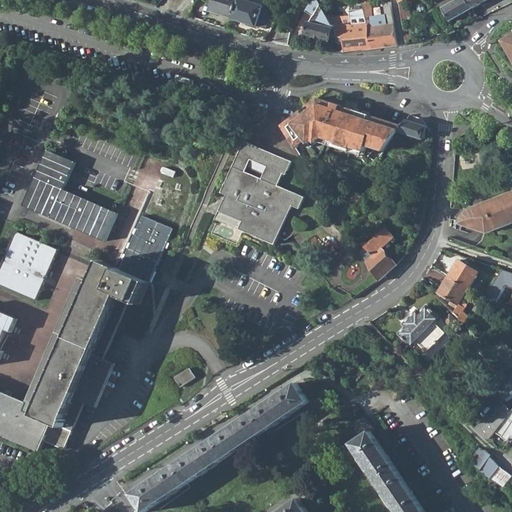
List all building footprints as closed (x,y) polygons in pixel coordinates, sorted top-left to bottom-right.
[(214,0),(210,12),(231,19),(236,0),(214,0)] [(272,8),(245,0),(236,0),(231,19),(256,26),(256,25),(265,28),(272,8)] [(338,53),(345,53),(343,38),(340,38),(328,19),(316,2),(314,0),(311,0),(306,12),(312,15),(311,23),(309,22),(305,36),(337,43),(338,53)] [(455,0),(442,7),(450,21),(472,9),(467,0),(455,0)] [(467,0),(472,9),(488,0),(467,0)] [(372,50),(397,46),(392,3),(385,4),(386,15),(374,17),(373,3),(363,5),(364,11),(369,26),(372,50)] [(327,18),(328,19),(340,38),(343,38),(345,53),(372,50),(369,26),(364,11),(350,13),(350,16),(327,18)] [(278,41),(290,43),(291,32),(279,31),(278,41)] [(291,140),(296,148),(306,141),(311,147),(317,142),(322,139),(336,143),(335,145),(350,150),(351,148),(363,152),(365,152),(366,146),(374,149),(375,144),(387,148),(399,131),(402,126),(317,99),(304,110),(291,120),(286,123),(289,127),(285,130),(291,140)] [(402,126),(399,131),(423,139),(427,128),(407,121),(402,126)] [(322,139),(317,142),(361,157),(363,152),(351,148),(350,150),(335,145),(336,143),(322,139)] [(244,141),(222,192),(227,195),(217,219),(275,244),(291,205),(298,208),(304,197),(278,185),(283,174),(285,175),(291,161),(244,141)] [(374,149),(384,152),(387,148),(375,144),(374,149)] [(75,163),(47,151),(24,205),(55,219),(106,241),(118,214),(63,191),(75,163)] [(463,223),(490,233),(511,223),(511,194),(476,208),(472,210),(468,214),(465,218),(463,223)] [(360,251),(379,280),(397,264),(381,247),(392,237),(384,229),(360,251)] [(50,272),(59,251),(16,232),(0,268),(0,286),(36,302),(50,272)] [(33,387),(27,402),(0,390),(0,431),(40,449),(45,440),(65,448),(85,403),(98,408),(117,363),(104,358),(129,300),(139,305),(150,282),(102,260),(93,282),(82,277),(33,387)] [(460,260),(450,276),(470,288),(480,272),(460,260)] [(511,271),(500,267),(490,298),(500,302),(505,287),(511,288),(511,271)] [(453,300),(451,303),(458,308),(454,313),(465,323),(470,316),(464,311),(466,307),(460,304),(470,288),(450,276),(440,292),(453,300)] [(460,304),(466,307),(476,292),(470,288),(460,304)] [(414,349),(419,344),(428,353),(447,334),(438,325),(443,320),(428,306),(421,313),(419,310),(404,324),(407,327),(400,334),(414,349)] [(0,360),(4,350),(0,347),(0,345),(7,329),(12,331),(18,317),(0,309),(0,360)] [(473,331),(467,337),(474,344),(475,342),(480,338),(473,331)] [(488,346),(493,351),(499,345),(494,340),(488,346)] [(499,345),(493,351),(511,368),(511,366),(511,349),(503,341),(499,345)] [(182,387),(198,377),(191,367),(176,377),(182,387)] [(506,399),(511,395),(511,374),(497,385),(506,399)] [(133,494),(145,511),(146,511),(310,402),(297,383),(133,494)] [(487,439),(491,438),(496,432),(511,411),(502,402),(476,428),(487,439)] [(511,410),(511,411),(496,432),(510,441),(511,437),(511,410)] [(366,416),(341,432),(350,446),(353,444),(399,511),(426,511),(372,431),(375,429),(366,416)] [(482,447),(477,454),(482,457),(476,465),(494,478),(506,486),(511,478),(511,474),(502,467),(492,456),(493,455),(487,449),(486,450),(482,447)] [(279,511),(309,511),(300,499),(279,511)]
